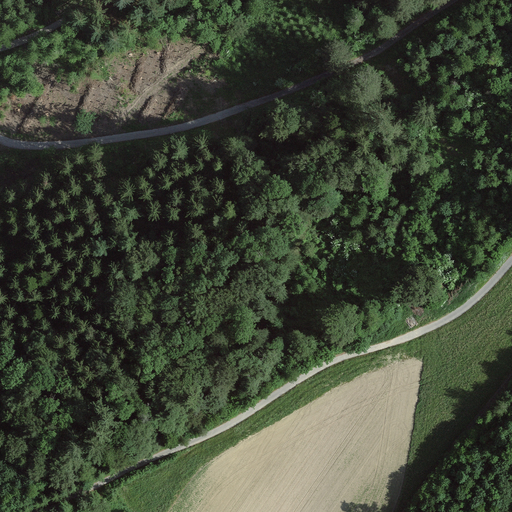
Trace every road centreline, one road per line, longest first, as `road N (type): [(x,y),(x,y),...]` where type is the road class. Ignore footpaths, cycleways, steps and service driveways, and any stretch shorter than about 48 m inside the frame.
road 1 (track): [(0,136),(57,144),(178,128),(325,76),(453,0)]
road 2 (track): [(404,511),(511,374)]
